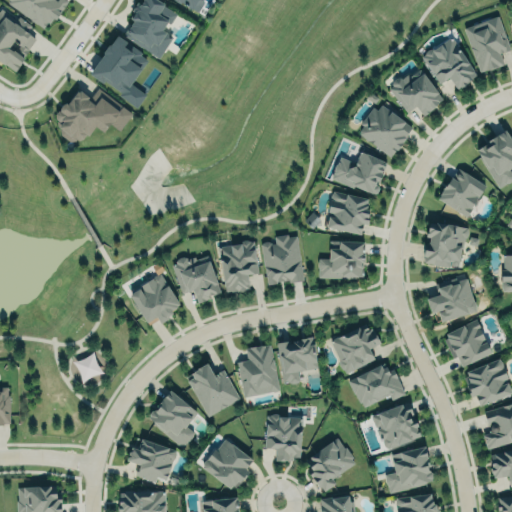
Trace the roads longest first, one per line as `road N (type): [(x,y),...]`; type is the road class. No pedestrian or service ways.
road 1 (residential): [(511,90),(433,141),(401,192),(386,244),(399,316),(446,428),(464,511)]
road 2 (residential): [(392,290),(248,315),(175,341),(139,372),(111,415),(90,463),(82,511)]
road 3 (residential): [(15,88),(46,70),(99,0)]
